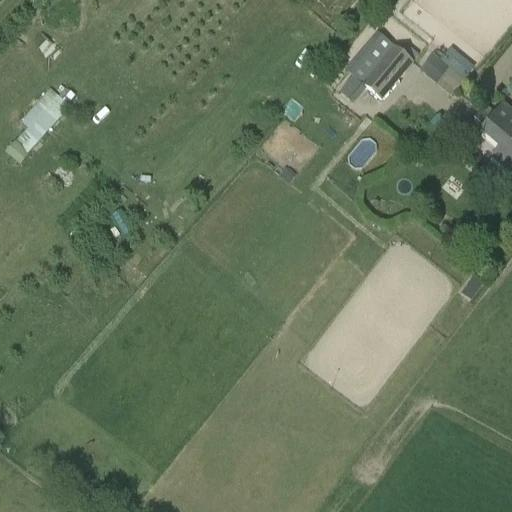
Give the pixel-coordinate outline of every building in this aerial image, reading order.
[(352,107),(366,91),(382,104),(414,66),(393,49),(362,87),(352,79),(339,96),(352,107)] [(117,54),(108,75),(124,82),(133,61),(117,54)] [(419,74),(437,88),(450,71),(433,57),(419,74)] [(454,97),(464,84),(450,74),(440,87),(454,97)] [(51,91),(22,124),(29,130),(15,145),(28,156),(70,109),(68,107),(60,100),(51,91)] [(481,136),(500,151),(492,161),(511,176),(511,175),(511,114),(504,107),(491,123),(481,115),(468,132),(478,139),(481,136)]
